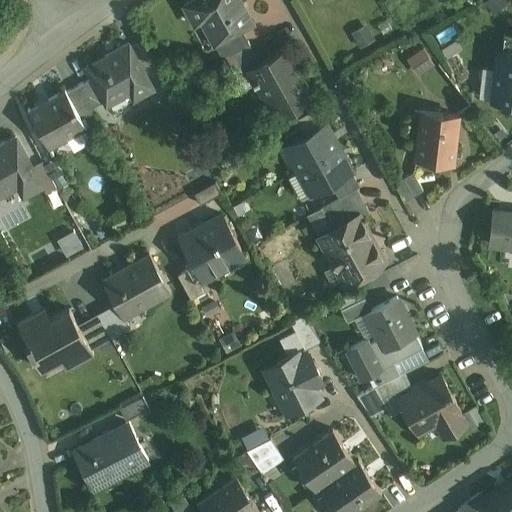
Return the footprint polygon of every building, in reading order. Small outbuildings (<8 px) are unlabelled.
[(240,0),(194,0),(185,5),(195,24),(207,17),(220,41),(242,29),(252,23),(240,0)] [(220,41),(215,43),(223,59),(250,44),(242,29),(220,41)] [(128,43),(86,66),(92,77),(104,98),(128,85),(134,98),(153,88),(128,43)] [(250,44),(223,59),(238,84),(251,77),(247,70),(260,63),(250,44)] [(410,56),(420,73),(437,63),(426,46),(410,56)] [(313,96),(287,48),(260,63),(247,70),(251,77),(254,84),(258,82),(277,116),(313,96)] [(511,51),(499,50),(493,100),(511,102),(511,51)] [(104,98),(92,77),(82,82),(95,106),(105,100),(104,98)] [(95,106),(82,82),(67,91),(82,118),(97,109),(95,106)] [(65,88),(64,89),(64,90),(49,99),(49,100),(31,110),(30,108),(28,109),(49,147),(51,146),(50,145),(84,126),(85,128),(86,127),(82,118),(67,91),(65,88)] [(317,108),(296,119),(303,132),(324,121),(317,108)] [(457,115),(422,111),(417,156),(452,160),(457,115)] [(303,132),(282,144),(296,170),(340,145),(327,121),(329,120),(328,119),(324,121),(303,132)] [(16,137),(0,145),(0,188),(16,180),(24,195),(42,185),(33,168),(16,137)] [(340,145),(296,170),(310,195),(331,184),(352,172),(356,170),(355,168),(353,169),(340,145)] [(56,186),(43,162),(33,168),(42,185),(46,192),(56,186)] [(413,171),(394,182),(404,201),(423,190),(413,171)] [(352,172),(331,184),(338,196),(353,188),(359,185),(352,172)] [(216,182),(195,193),(201,204),(222,193),(216,182)] [(338,196),(331,201),(337,212),(360,200),(353,188),(338,196)] [(337,212),(331,216),(338,229),(321,239),(336,266),(343,263),(350,275),(383,257),(361,217),(370,213),(366,205),(363,207),(360,200),(337,212)] [(511,211),(492,209),(488,243),(511,245),(511,211)] [(222,214),(180,237),(203,279),(204,279),(221,269),(219,266),(242,254),(244,257),(246,256),(222,214)] [(61,236),(69,253),(86,246),(78,229),(61,236)] [(149,254),(127,267),(127,268),(105,280),(103,277),(102,278),(121,313),(123,312),(135,305),(137,309),(169,291),(170,293),(171,292),(149,252),(148,253),(149,254)] [(195,264),(178,274),(191,298),(210,288),(204,279),(203,279),(195,264)] [(397,296),(371,309),(365,312),(366,314),(369,312),(379,332),(376,333),(384,349),(416,333),(407,315),(405,315),(396,298),(398,297),(397,296)] [(365,297),(341,308),(348,321),(365,312),(371,309),(365,297)] [(121,313),(116,305),(100,314),(112,336),(130,326),(123,312),(121,313)] [(79,325),(69,307),(49,318),(43,307),(17,322),(28,340),(26,341),(41,368),(60,357),(66,368),(94,353),(91,347),(79,325)] [(100,314),(79,325),(91,347),(112,336),(100,314)] [(321,341),(303,314),(290,321),(304,349),(321,341)] [(359,378),(381,367),(367,338),(344,349),(359,378)] [(322,379),(308,352),(298,357),(297,353),(300,352),(299,350),(264,368),(274,388),(278,386),(289,409),(286,411),(286,412),(321,395),(315,383),(322,379)] [(404,370),(357,394),(365,407),(411,384),(404,370)] [(441,374),(399,398),(417,431),(438,420),(460,408),(441,374)] [(143,395),(120,407),(126,419),(149,408),(143,395)] [(460,408),(438,420),(445,432),(443,433),(444,435),(466,422),(460,412),(462,411),(460,408)] [(129,422),(74,451),(92,488),(148,460),(129,422)] [(248,444),(271,436),(267,424),(244,433),(248,444)] [(333,429),(293,456),(304,472),(307,470),(318,486),(315,488),(316,490),(322,485),(322,484),(355,462),(355,461),(333,429)] [(270,438),(247,450),(255,462),(277,448),(270,438)] [(277,448),(255,462),(262,472),(284,457),(277,448)] [(247,450),(237,457),(250,476),(259,469),(247,450)] [(358,459),(355,461),(355,462),(322,484),(322,485),(334,502),(331,504),(336,511),(352,511),(381,492),(358,459)] [(511,511),(511,475),(485,494),(482,491),(473,497),(483,511),(484,511),(492,507),(496,511),(511,511)] [(256,511),(259,510),(236,476),(198,503),(204,511),(256,511)] [(172,497),(178,511),(195,511),(186,491),(172,497)] [(483,511),(473,497),(459,506),(463,511),(483,511)]
